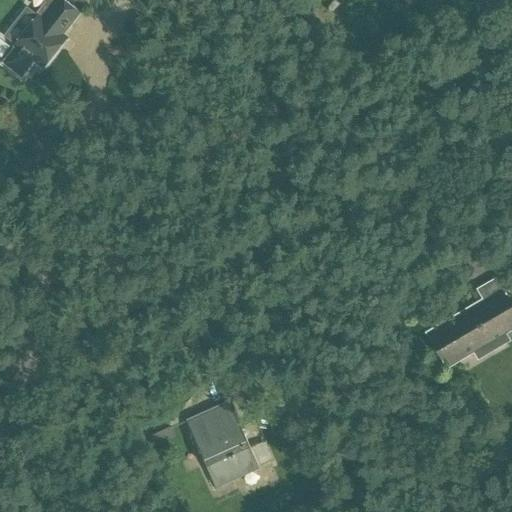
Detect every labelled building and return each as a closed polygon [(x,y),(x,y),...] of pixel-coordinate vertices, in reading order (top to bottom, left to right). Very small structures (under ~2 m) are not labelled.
[(42,17),(15,47),(42,71),(69,41),(65,38),(83,18),(62,0),(45,20),(42,17)] [(89,0),(70,0),(81,9),(89,0)] [(128,0),(147,14),(157,0),(128,0)] [(486,302),(433,333),(449,367),(475,352),(479,360),(510,341),(506,333),(511,329),(511,298),(500,277),(479,290),(486,302)] [(230,401),(188,420),(218,489),(260,470),(259,468),(251,449),(230,401)]
